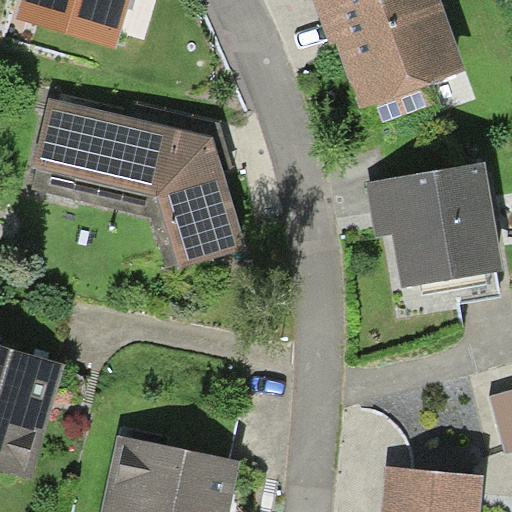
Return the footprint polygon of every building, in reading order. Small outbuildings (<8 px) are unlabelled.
[(21,0),(14,23),(117,53),(132,0),(21,0)] [(313,0),(318,12),(350,0),(313,0)] [(350,0),(318,12),(331,47),(337,45),(363,116),(370,113),(376,129),(436,107),(430,89),(466,76),(438,0),(350,0)] [(34,171),(157,201),(180,271),(247,254),(214,142),(51,102),(34,171)] [(504,276),(487,167),(369,186),(377,239),(394,237),(402,292),(504,276)] [(0,349),(0,472),(31,481),(64,368),(0,349)] [(511,391),(493,397),(508,456),(511,454),(511,391)] [(119,439),(102,511),(233,511),(244,467),(119,439)] [(482,511),(486,480),(387,471),(383,511),(482,511)]
